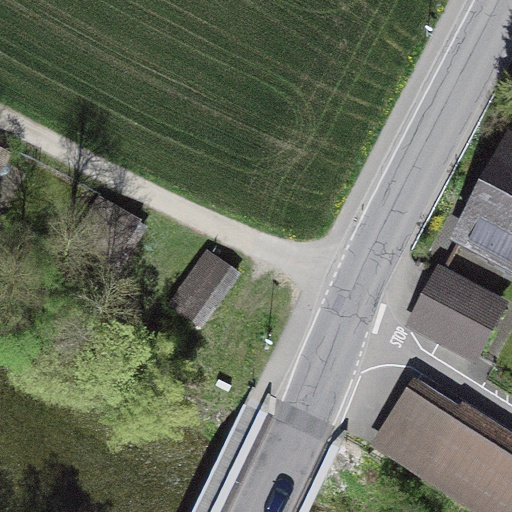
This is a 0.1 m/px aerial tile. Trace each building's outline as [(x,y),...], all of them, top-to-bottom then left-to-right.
[(511,148),(510,147),(461,238),(511,265),(511,148)] [(116,213),(91,254),(109,265),(133,224),(116,213)] [(209,257),(172,307),(189,319),(225,269),(209,257)] [(440,278),(415,324),(473,355),(498,309),(440,278)] [(408,394),(376,445),(479,511),(511,511),(511,443),(485,426),(476,439),(408,394)]
